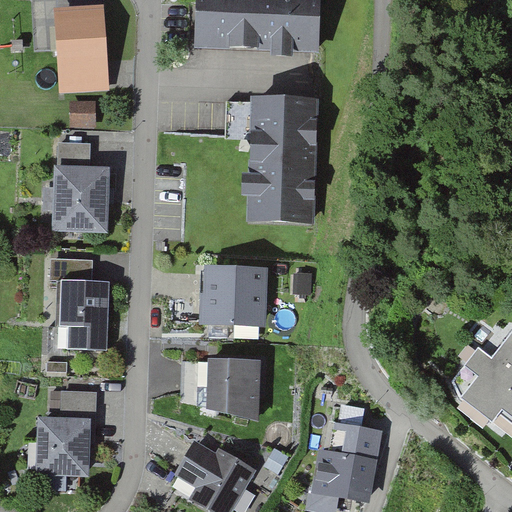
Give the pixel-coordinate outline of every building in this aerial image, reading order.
[(328,0),(206,0),(203,52),(324,60),(328,0)] [(113,14),(62,14),(62,97),(113,97),(113,14)] [(330,108),(257,103),(250,225),(322,230),(330,108)] [(96,153),(63,152),(60,236),(114,238),(116,176),(95,175),(96,153)] [(62,265),(93,264),(93,254),(62,255),(62,265)] [(97,267),(55,265),(54,285),(65,285),(63,328),(74,329),(72,358),(115,360),(119,287),(96,286),(97,267)] [(275,274),(209,271),(207,329),(273,332),(275,274)] [(511,334),(494,359),(479,350),(454,384),(461,399),(477,411),(487,399),(511,418),(511,334)] [(265,367),(201,365),(200,406),(263,426),(265,367)] [(66,422),(46,421),(45,479),(93,480),(94,447),(101,447),(102,397),(67,396),(66,422)] [(221,459),(200,448),(180,483),(200,495),(192,509),(197,511),(236,511),(260,471),(225,451),(221,459)] [(379,464),(319,454),(312,498),(370,509),(379,464)]
